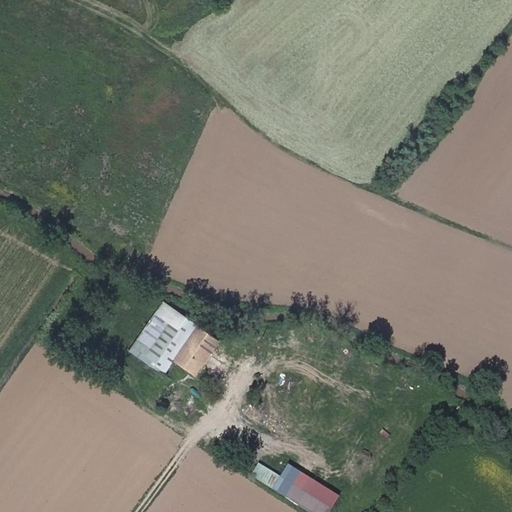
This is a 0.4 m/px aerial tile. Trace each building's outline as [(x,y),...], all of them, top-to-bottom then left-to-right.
[(175,310),(143,358),(176,382),(184,369),(196,377),(222,343),(175,310)] [(179,386),(168,401),(187,416),(198,400),(179,386)] [(296,398),(300,389),(292,386),(289,395),(296,398)] [(355,455),(351,463),(359,467),(363,459),(355,455)] [(251,479),(312,511),(332,511),(343,494),(288,464),(282,475),(259,463),(251,479)]
